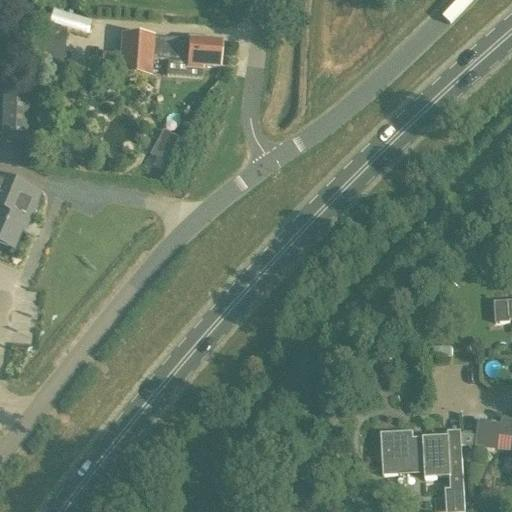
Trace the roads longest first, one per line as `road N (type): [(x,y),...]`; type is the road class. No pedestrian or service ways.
road 1 (primary): [(63,511),(283,252),(511,33)]
road 2 (unclassified): [(0,456),(180,234),(266,165)]
road 3 (unclassified): [(459,0),(319,130),(266,165)]
road 4 (unclassified): [(266,165),(250,113),(257,41)]
